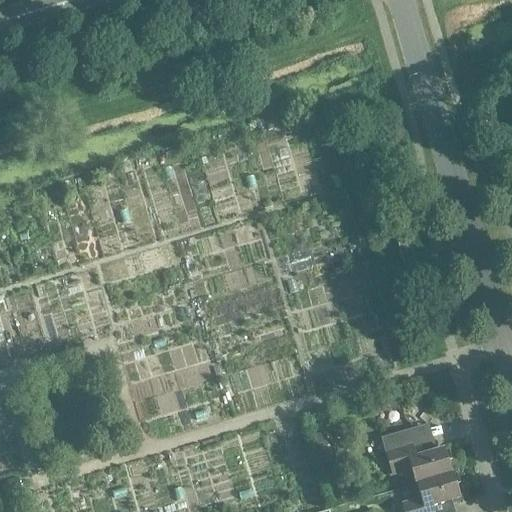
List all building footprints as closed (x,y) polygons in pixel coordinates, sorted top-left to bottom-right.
[(310,115),(256,128),(264,161),(256,163),(253,152),(209,163),(213,181),(233,176),(240,206),(327,185),(310,115)] [(118,230),(126,253),(156,243),(153,233),(139,238),(135,224),(118,230)] [(408,238),(396,241),(406,276),(418,273),(408,238)] [(415,486),(416,485),(451,474),(444,450),(416,459),(408,431),(381,439),(391,476),(411,470),(415,486)] [(328,447),(324,433),(312,436),(315,450),(328,447)] [(57,444),(49,446),(51,458),(60,456),(57,444)] [(451,474),(416,485),(421,500),(401,505),(403,511),(433,511),(432,507),(459,499),(452,474),(451,474)] [(21,492),(18,479),(5,483),(9,495),(21,492)]
